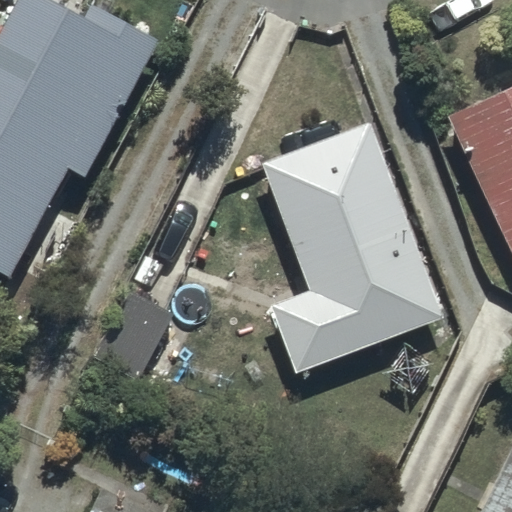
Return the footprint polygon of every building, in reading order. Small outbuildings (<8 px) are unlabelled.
[(83,18),(48,0),(17,0),(0,33),(0,272),(13,279),(69,172),(85,180),(158,43),(89,6),(83,18)] [(511,81),(441,115),(511,267),(511,81)] [(290,371),(437,315),(363,122),(259,162),(308,289),(265,305),(290,371)] [(136,382),(171,312),(125,287),(89,359),(136,382)] [(471,511),(511,511),(511,437),(509,436),(471,511)]
